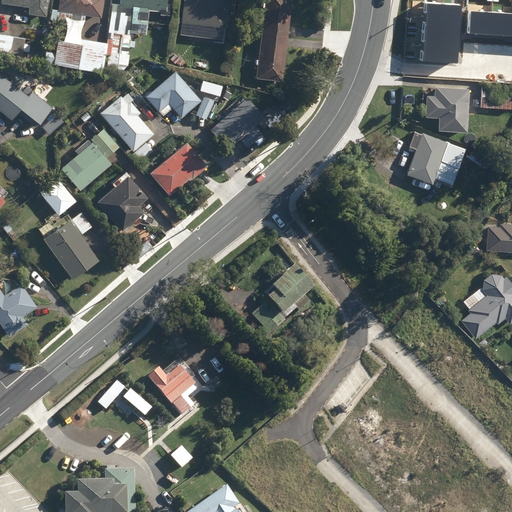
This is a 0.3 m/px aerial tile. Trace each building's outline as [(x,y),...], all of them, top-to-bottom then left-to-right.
[(29,13),(47,16),(49,0),(2,0),(2,2),(30,7),(29,13)] [(60,0),(57,21),(85,25),(86,15),(102,17),(104,0),(60,0)] [(121,0),(121,6),(166,11),(167,0),(121,0)] [(184,0),(182,23),(225,28),(227,10),(234,11),(235,0),(184,0)] [(266,0),(257,78),(283,81),(292,0),(266,0)] [(424,1),(423,16),(461,18),(462,4),(424,1)] [(467,33),(491,35),(492,12),(468,10),(467,33)] [(110,53),(128,56),(131,34),(130,34),(131,30),(126,29),(128,14),(111,11),(107,38),(113,38),(110,53)] [(511,13),(492,12),(491,35),(511,36),(511,13)] [(461,18),(423,16),(422,30),(460,33),(461,18)] [(59,34),(63,34),(65,32),(65,28),(63,26),(60,25),(57,28),(57,31),(59,34)] [(422,30),(420,45),(459,48),(460,33),(422,30)] [(0,53),(22,57),(23,51),(29,53),(31,45),(25,44),(25,38),(0,33),(0,53)] [(55,64),(104,71),(108,43),(81,39),(80,43),(58,39),(55,64)] [(459,48),(420,45),(419,61),(458,64),(459,48)] [(169,103),(181,118),(202,101),(176,70),(145,96),(159,112),(169,103)] [(18,113),(37,128),(54,107),(33,90),(29,96),(0,72),(0,110),(12,120),(18,113)] [(202,101),(211,105),(217,91),(222,93),(224,88),(210,82),(202,101)] [(480,107),(511,108),(511,87),(481,86),(480,107)] [(439,131),(468,132),(470,89),(439,88),(439,96),(427,96),(426,117),(440,117),(439,131)] [(223,97),(228,100),(232,93),(226,90),(223,97)] [(101,112),(134,151),(154,133),(139,115),(141,113),(131,101),(128,103),(121,95),(101,112)] [(211,129),(228,149),(241,139),(248,147),(264,134),(256,125),(265,117),(248,97),(211,129)] [(65,121),(58,113),(43,126),(51,134),(65,121)] [(62,169),(80,190),(112,162),(108,157),(119,147),(104,129),(91,140),(93,142),(62,169)] [(407,174),(433,184),(448,142),(422,132),(407,174)] [(151,172),(170,195),(192,176),(193,177),(208,164),(188,140),(151,172)] [(131,156),(138,164),(154,150),(147,142),(131,156)] [(472,149),(466,158),(485,169),(490,160),(472,149)] [(98,202),(123,230),(134,221),(137,224),(142,220),(139,216),(145,211),(139,205),(149,197),(125,171),(112,183),(115,187),(98,202)] [(42,193),(60,214),(77,200),(60,179),(42,193)] [(0,205),(6,199),(3,197),(9,192),(0,184),(0,205)] [(45,238),(73,278),(99,259),(82,234),(92,227),(82,212),(45,238)] [(511,224),(501,224),(501,227),(488,226),(488,232),(480,232),(479,248),(487,249),(487,250),(511,251),(511,224)] [(469,251),(471,254),(475,253),(477,250),(477,247),(474,245),(470,245),(468,248),(469,251)] [(269,298),(284,315),(294,306),(300,312),(311,303),(306,297),(316,288),(297,266),(273,286),(277,291),(269,298)] [(462,320),(477,338),(497,322),(498,324),(506,318),(511,324),(511,322),(511,281),(507,276),(505,278),(502,275),(492,273),(484,280),(483,289),(488,295),(468,310),(471,313),(462,320)] [(0,321),(10,336),(29,323),(23,316),(37,306),(22,283),(5,295),(0,287),(0,321)] [(253,315),(270,335),(286,322),(269,302),(253,315)] [(206,356),(192,341),(181,352),(194,367),(200,362),(206,356)] [(148,378),(183,416),(195,405),(189,398),(198,390),(194,386),(196,385),(175,362),(163,373),(159,368),(148,378)] [(135,511),(135,486),(135,468),(106,469),(106,481),(79,481),(79,494),(66,494),(66,511),(135,511)] [(238,511),(237,510),(236,511),(234,508),(240,505),(227,486),(189,511),(238,511)]
